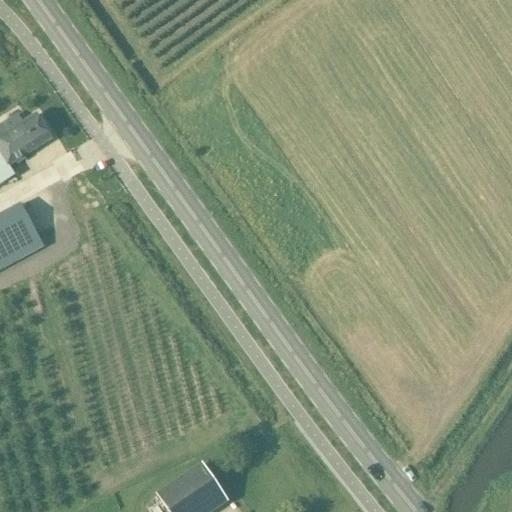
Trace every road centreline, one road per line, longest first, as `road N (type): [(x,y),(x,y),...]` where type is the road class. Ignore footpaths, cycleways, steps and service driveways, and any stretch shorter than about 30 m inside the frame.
road 1 (secondary): [(405,511),(31,0)]
road 2 (track): [(422,511),(511,380)]
